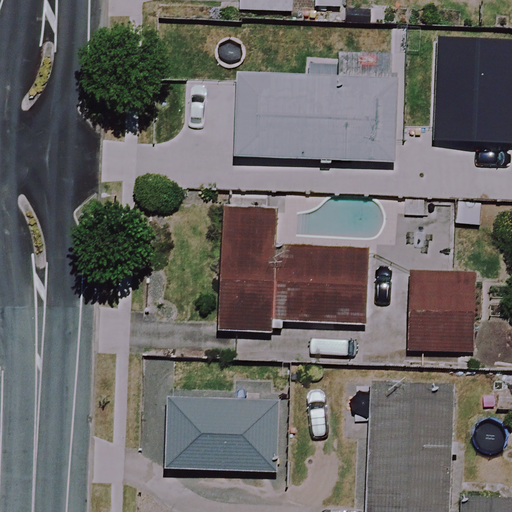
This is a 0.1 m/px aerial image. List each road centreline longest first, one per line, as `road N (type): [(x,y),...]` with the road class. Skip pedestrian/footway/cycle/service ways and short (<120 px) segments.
road 1 (tertiary): [(28,511),(40,161)]
road 2 (tertiary): [(40,161),(48,0)]
